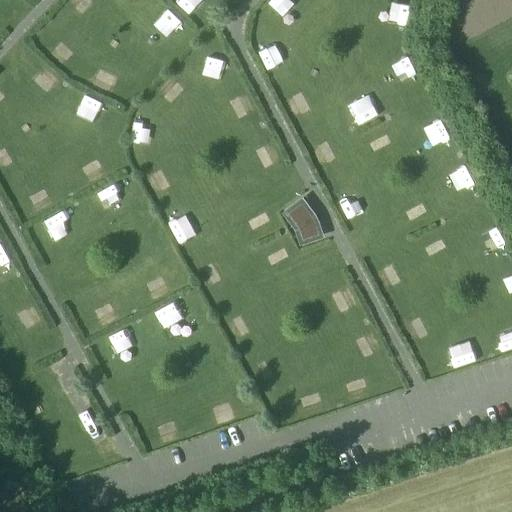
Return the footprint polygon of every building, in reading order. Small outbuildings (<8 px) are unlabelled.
[(196,0),(183,0),(181,3),(197,15),(204,6),(196,0)] [(274,0),(287,12),(298,0),(274,0)] [(410,24),(416,7),(398,1),(392,18),(410,24)] [(283,66),(277,49),(265,53),(271,70),(283,66)] [(403,80),(422,74),(416,54),(397,60),(403,80)] [(53,69),(44,79),(62,95),(71,86),(53,69)] [(104,78),(99,88),(115,96),(120,86),(104,78)] [(0,115),(1,116),(12,98),(0,90),(0,115)] [(92,96),(84,117),(102,125),(111,104),(92,96)] [(18,172),(11,156),(0,160),(0,164),(5,178),(18,172)] [(472,163),(453,171),(462,194),(481,187),(472,163)] [(302,198),(282,213),(296,230),(300,245),(324,238),(319,223),(314,215),(302,198)] [(357,199),(345,208),(356,223),(368,213),(357,199)] [(183,243),(200,237),(194,219),(177,224),(183,243)] [(12,249),(0,251),(0,279),(19,275),(12,249)] [(160,306),(178,294),(165,276),(148,288),(160,306)] [(173,328),(190,323),(183,302),(167,307),(173,328)] [(115,304),(101,314),(112,331),(127,321),(115,304)] [(23,314),(34,336),(52,328),(41,306),(23,314)] [(409,328),(418,343),(433,333),(424,319),(409,328)] [(137,346),(130,332),(117,338),(124,352),(137,346)] [(216,406),(225,429),(245,422),(236,399),(216,406)]
